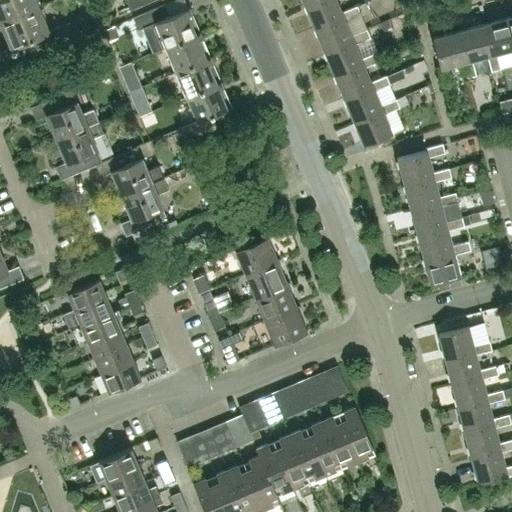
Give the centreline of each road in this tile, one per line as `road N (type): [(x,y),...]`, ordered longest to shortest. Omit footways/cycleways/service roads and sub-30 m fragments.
road 1 (residential): [(378,323),(243,0)]
road 2 (residential): [(188,379),(197,400),(378,323)]
road 3 (residential): [(429,511),(378,323)]
road 4 (residential): [(30,445),(188,379)]
road 5 (residential): [(378,323),(511,282)]
road 6 (residential): [(48,263),(0,148)]
